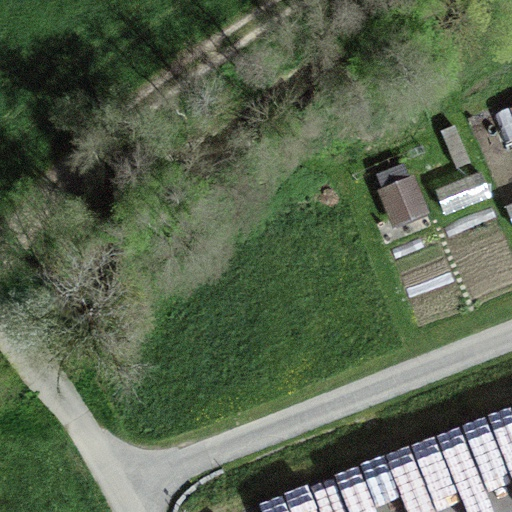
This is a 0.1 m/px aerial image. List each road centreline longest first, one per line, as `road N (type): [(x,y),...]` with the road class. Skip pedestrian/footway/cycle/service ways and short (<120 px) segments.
road 1 (unclassified): [(511,345),(122,504)]
road 2 (track): [(308,0),(258,27),(159,107),(0,261)]
road 3 (track): [(126,511),(69,406),(0,318)]
